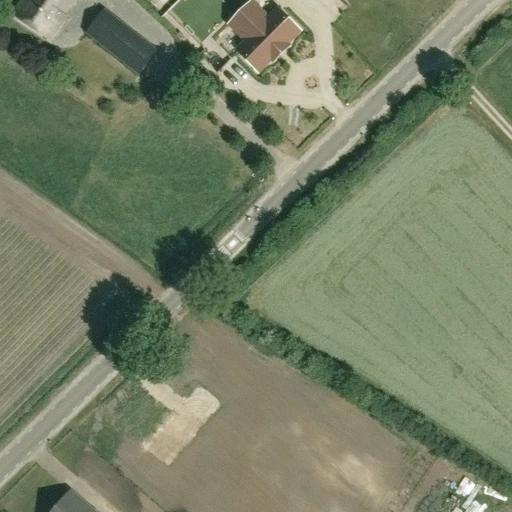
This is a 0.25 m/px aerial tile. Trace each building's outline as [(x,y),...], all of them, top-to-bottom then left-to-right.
[(63,15),(73,0),(22,0),(12,15),(49,40),(65,17),(63,15)] [(252,2),(229,25),(246,42),(237,51),(259,73),(272,60),(274,62),(289,47),(287,45),(300,32),(279,10),(269,19),(252,2)] [(105,9),(85,34),(139,76),(159,51),(105,9)] [(91,483),(124,511),(152,511),(232,420),(196,389),(125,472),(110,460),(91,483)] [(274,432),(236,474),(279,511),(317,511),(338,489),(274,432)] [(276,511),(236,479),(229,483),(209,506),(204,510),(201,511),(276,511)] [(93,511),(71,492),(53,511),(93,511)]
